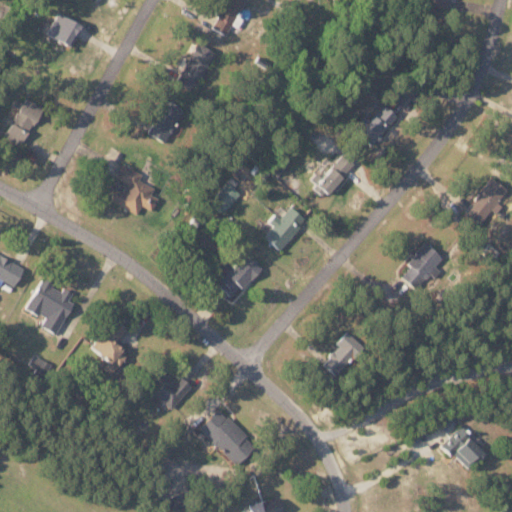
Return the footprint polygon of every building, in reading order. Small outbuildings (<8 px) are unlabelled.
[(225,34),(244,0),(221,0),(208,25),(225,34)] [(46,33),(70,46),(81,24),(57,12),(46,33)] [(192,91),(213,50),(196,42),(175,82),(192,91)] [(18,108),(3,138),(21,147),(42,106),(25,97),(22,102),(15,98),(12,105),(18,108)] [(163,142),(182,108),(165,98),(146,132),(163,142)] [(358,132),(371,144),(397,115),(384,103),(369,119),(363,114),(357,122),(363,127),(358,132)] [(343,174),(354,163),(342,153),(332,163),(343,174)] [(332,168),(334,167),(327,161),(310,183),(325,195),(341,175),(332,168)] [(113,202),(137,213),(141,204),(151,209),(157,197),(149,193),(153,186),(138,179),(141,173),(121,163),(115,177),(123,181),(113,202)] [(491,208),(492,210),(508,191),(491,177),(462,212),(478,224),(491,208)] [(224,211),(240,193),(227,181),(211,199),(224,211)] [(278,216),(262,233),(278,249),(305,219),(290,205),(279,217),(278,216)] [(416,288),(443,259),(425,242),(398,271),(416,288)] [(260,267),(239,248),(214,274),(220,279),(216,283),(231,298),(260,267)] [(23,265),(0,254),(0,280),(14,286),(23,265)] [(72,302),(67,300),(72,292),(62,287),(61,290),(41,279),(25,308),(44,318),(40,325),(55,333),(72,302)] [(90,347),(108,361),(103,367),(110,372),(126,353),(114,343),(127,328),(114,317),(90,347)] [(322,362),(334,374),(362,346),(347,331),(335,342),(339,345),(322,362)] [(168,411),(193,385),(181,374),(175,380),(163,369),(145,388),(168,411)] [(217,408),(198,428),(236,464),(255,444),(217,408)] [(483,451),(458,425),(450,418),(441,427),(450,437),(442,444),(465,469),(483,451)] [(160,501),(164,511),(172,511),(186,506),(180,492),(160,501)] [(280,511),(278,497),(249,503),(250,511),(280,511)]
